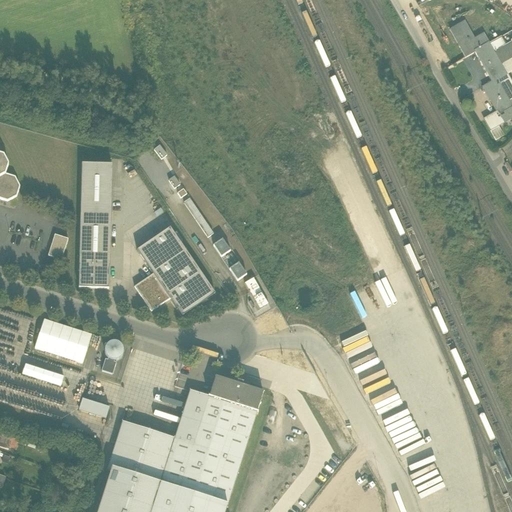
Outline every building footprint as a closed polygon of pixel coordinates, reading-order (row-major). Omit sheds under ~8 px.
[(450,31),(465,58),(475,53),(475,52),(489,44),(488,44),(489,44),(483,35),(474,40),(464,23),(450,31)] [(500,38),(489,45),(494,54),(506,48),(500,38)] [(511,42),(511,43),(511,44),(511,58),(500,65),(506,75),(507,76),(511,73),(511,42)] [(511,44),(506,48),(494,54),(489,45),(489,44),(475,52),(475,53),(492,83),(496,80),(497,81),(506,75),(500,65),(511,58),(511,44)] [(511,85),(507,76),(506,75),(497,81),(496,80),(492,83),(482,88),(496,113),(503,124),(511,118),(511,107),(511,85)] [(483,120),(490,131),(498,127),(503,124),(496,113),(483,120)] [(498,127),(490,131),(495,142),(504,137),(498,127)] [(0,200),(7,203),(16,198),(20,188),(15,178),(5,175),(8,166),(3,156),(0,155),(0,200)] [(81,165),(79,267),(109,268),(111,166),(81,165)] [(183,204),(207,239),(213,235),(189,200),(183,204)] [(136,252),(152,276),(169,300),(181,318),(215,296),(169,229),(136,252)] [(48,257),(61,261),(68,240),(54,236),(48,257)] [(213,247),(221,259),(228,254),(230,253),(222,241),(213,247)] [(221,259),(229,271),(236,266),(228,254),(221,259)] [(238,264),(236,266),(229,271),(237,283),(246,276),(238,264)] [(79,267),(78,290),(108,291),(109,268),(79,267)] [(151,313),(169,300),(152,276),(134,288),(151,313)] [(268,306),(253,280),(244,285),(259,311),(268,306)] [(92,336),(43,321),(34,351),(82,366),(92,336)] [(122,356),(123,352),(122,349),(119,346),(116,344),(113,344),(109,345),(106,347),(105,350),(104,354),(105,357),(108,360),(111,362),(114,362),(118,361),(120,359),(122,356)] [(111,362),(108,360),(107,362),(105,361),(101,373),(112,376),(116,364),(114,364),(114,362),(111,362)] [(63,378),(25,366),(22,377),(60,389),(63,378)] [(209,398),(256,414),(263,394),(215,379),(209,398)] [(190,392),(174,440),(194,446),(209,398),(208,398),(190,392)] [(225,511),(256,414),(209,398),(194,446),(174,440),(151,511),(225,511)] [(78,412),(105,421),(109,409),(82,400),(78,412)] [(98,511),(151,511),(174,440),(122,424),(107,470),(111,471),(98,511)] [(0,446),(11,450),(14,440),(0,436),(0,446)]
